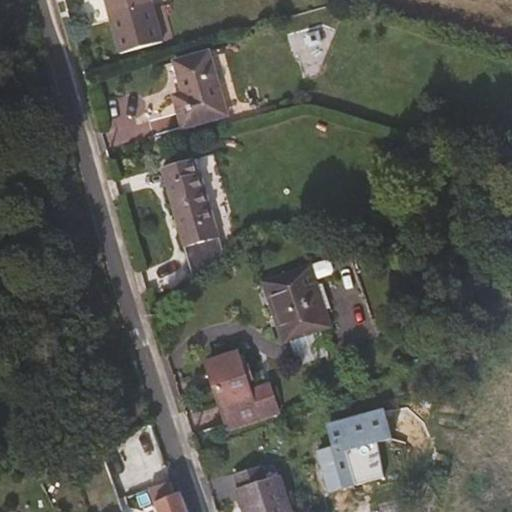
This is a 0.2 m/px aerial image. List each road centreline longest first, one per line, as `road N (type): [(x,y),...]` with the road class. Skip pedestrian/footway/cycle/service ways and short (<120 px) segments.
road 1 (residential): [(200,511),(46,0)]
road 2 (track): [(441,511),(511,289)]
